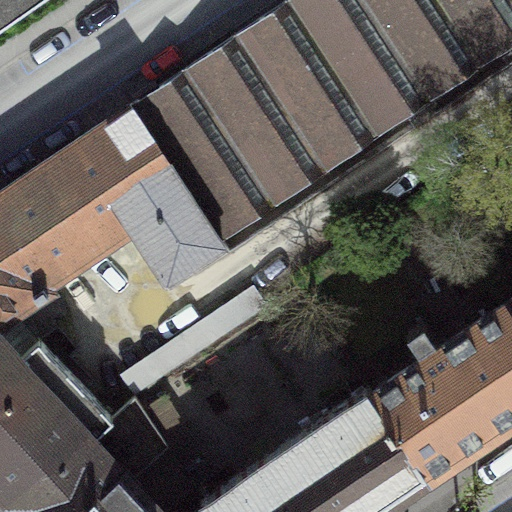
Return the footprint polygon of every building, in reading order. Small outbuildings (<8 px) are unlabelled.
[(0,0),(0,26),(38,0),(0,0)] [(511,36),(511,0),(284,0),(133,101),(221,232),(511,36)] [(112,415),(38,337),(44,333),(21,297),(33,289),(36,294),(46,288),(43,283),(130,224),(165,276),(221,240),(221,232),(133,101),(0,190),(0,484),(17,503),(112,415)] [(369,390),(422,468),(511,407),(511,307),(505,298),(369,390)] [(283,440),(331,511),(356,511),(422,468),(369,390),(365,384),(283,440)] [(112,415),(17,503),(25,511),(152,511),(157,508),(127,479),(166,443),(132,394),(112,415)] [(206,503),(211,511),(331,511),(283,440),(201,495),(206,503)] [(157,508),(152,511),(211,511),(206,503),(191,511),(179,511),(166,498),(157,508)]
